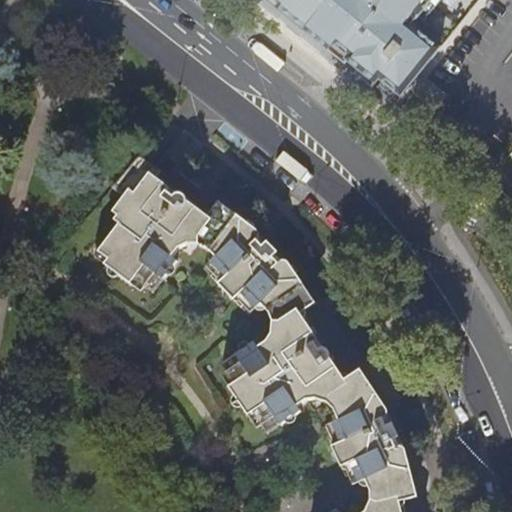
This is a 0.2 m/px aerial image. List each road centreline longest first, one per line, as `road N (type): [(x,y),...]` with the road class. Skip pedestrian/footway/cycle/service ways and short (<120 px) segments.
road 1 (primary): [(94,0),(352,201),(415,278),(476,399)]
road 2 (primary): [(413,230),(294,107),(163,0)]
road 3 (primary): [(504,379),(439,257),(413,230)]
